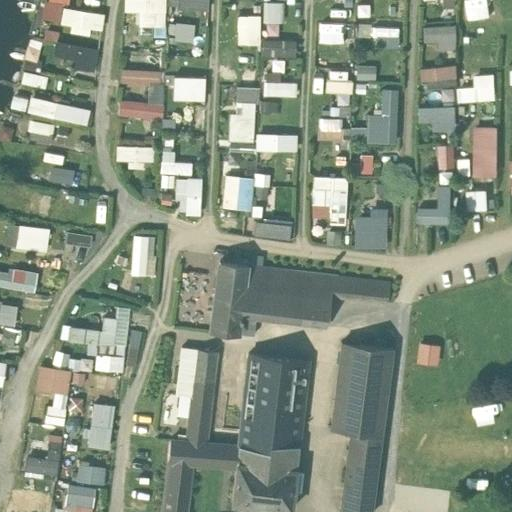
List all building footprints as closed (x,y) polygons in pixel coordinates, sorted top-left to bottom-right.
[(105,10),(68,4),(68,0),(45,0),(43,17),(70,21),(68,30),(89,33),(90,25),(102,27),(105,10)] [(154,24),(154,34),(166,34),(166,0),(123,0),(124,9),(139,9),(139,23),(154,24)] [(283,18),(283,0),(262,0),(262,18),(283,18)] [(375,0),(375,7),(355,7),(355,19),(396,19),(396,0),(375,0)] [(461,0),(462,16),(494,16),(493,0),(461,0)] [(237,11),(236,40),(259,41),(260,11),(237,11)] [(316,31),(352,31),(352,16),(316,16),(316,31)] [(175,19),(173,36),(192,39),(194,21),(175,19)] [(440,47),(458,46),(457,21),(422,22),(422,38),(439,37),(440,47)] [(377,23),(377,44),(399,44),(399,23),(377,23)] [(260,52),(295,52),(295,35),(260,35),(260,52)] [(95,65),(99,47),(56,37),(52,56),(95,65)] [(419,76),(458,74),(457,61),(419,63),(419,76)] [(356,62),(356,76),(375,76),(375,62),(356,62)] [(121,66),(120,79),(164,80),(164,67),(121,66)] [(296,78),(279,78),(279,68),(264,68),(263,91),(296,92),(296,78)] [(24,69),(21,79),(44,85),(47,75),(24,69)] [(496,97),(495,70),(474,72),(475,83),(458,84),(459,99),(496,97)] [(172,96),(204,97),(204,73),(172,72),(172,96)] [(322,88),(351,89),(352,77),(323,76),(322,88)] [(117,113),(162,115),(164,81),(148,80),(148,99),(118,98),(117,113)] [(235,108),(229,108),(228,136),(254,136),(256,83),(235,82),(235,108)] [(397,136),(395,84),(379,85),(380,109),(366,110),(366,123),(349,123),(350,138),(397,136)] [(433,118),(433,128),(456,127),(456,101),(420,103),(421,118),(433,118)] [(316,137),(348,137),(348,114),(316,114),(316,137)] [(32,117),(28,133),(48,139),(53,122),(32,117)] [(498,173),(497,123),(472,123),(474,173),(498,173)] [(296,147),(297,129),(256,129),(256,146),(296,147)] [(455,165),(454,141),(438,142),(439,166),(455,165)] [(154,159),(154,144),(116,142),(116,158),(154,159)] [(174,158),(174,146),(160,145),(160,169),(191,170),(192,158),(174,158)] [(357,169),(372,169),(373,150),(358,150),(357,169)] [(51,162),(47,177),(70,183),(74,168),(51,162)] [(254,181),(269,180),(269,169),(254,170),(254,181)] [(161,170),(161,183),(173,184),(174,170),(161,170)] [(252,205),(252,171),(222,170),(222,204),(252,205)] [(311,171),(310,215),(346,215),(347,172),(311,171)] [(175,173),(175,209),(200,210),(201,174),(175,173)] [(438,203),(417,203),(416,219),(451,220),(451,182),(438,182),(438,203)] [(470,206),(492,205),(491,189),(470,189),(470,206)] [(354,211),(353,244),(387,245),(387,204),(369,204),(369,211),(354,211)] [(289,235),(291,221),(254,216),(252,230),(289,235)] [(6,222),(5,246),(47,248),(48,224),(6,222)] [(326,226),(326,240),(342,240),(343,227),(326,226)] [(66,240),(90,243),(91,233),(67,229),(66,240)] [(130,272),(154,272),(155,232),(131,231),(130,272)] [(287,268),(219,259),(210,328),(253,333),(255,317),(280,320),(287,268)] [(0,284),(35,289),(37,271),(0,266),(0,284)] [(389,279),(287,268),(280,320),(326,325),(330,293),(386,299),(389,279)] [(0,299),(0,321),(15,322),(16,300),(0,299)] [(94,366),(122,370),(130,305),(117,303),(115,314),(103,313),(101,327),(62,322),(60,337),(86,340),(84,351),(96,352),(94,366)] [(436,344),(419,341),(417,358),(434,361),(436,344)] [(91,368),(93,355),(55,351),(54,364),(91,368)] [(306,359),(249,352),(236,454),(234,474),(231,500),(289,507),(292,485),(299,486),(301,469),(293,468),(306,359)] [(215,358),(184,354),(178,398),(190,400),(192,387),(211,389),(215,358)] [(386,362),(337,355),(325,441),(344,443),(374,448),(386,362)] [(52,389),(46,420),(62,423),(72,368),(38,361),(33,386),(52,389)] [(211,389),(192,387),(190,400),(187,423),(183,447),(202,450),(211,389)] [(82,408),(81,396),(67,397),(68,408),(82,408)] [(85,446),(107,449),(115,401),(93,398),(85,446)] [(54,471),(61,436),(50,434),(48,444),(31,440),(25,473),(42,476),(43,469),(54,471)] [(364,511),(374,448),(344,443),(333,511),(364,511)] [(183,447),(168,446),(166,464),(190,468),(234,474),(236,454),(202,450),(183,447)] [(103,483),(106,466),(80,460),(76,477),(103,483)] [(182,511),(190,468),(166,464),(159,511),(182,511)] [(66,511),(92,511),(95,484),(66,482),(64,511),(66,511)] [(12,510),(22,511),(49,511),(53,496),(17,488),(12,510)]
